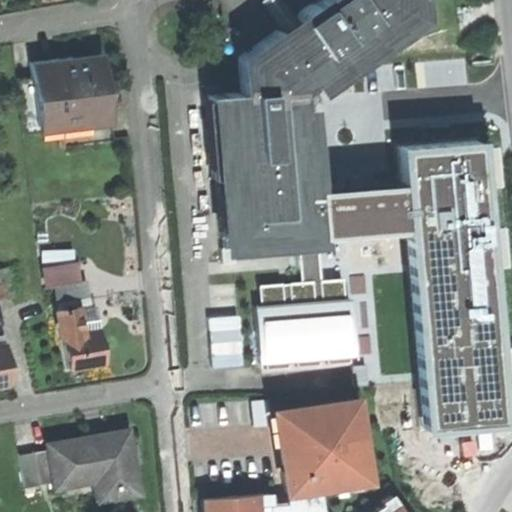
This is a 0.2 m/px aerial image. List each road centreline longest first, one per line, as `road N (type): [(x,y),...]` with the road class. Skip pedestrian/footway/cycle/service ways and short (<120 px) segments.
road 1 (residential): [(136,0),(163,376)]
road 2 (residential): [(0,411),(163,376)]
road 3 (residential): [(163,376),(179,511)]
